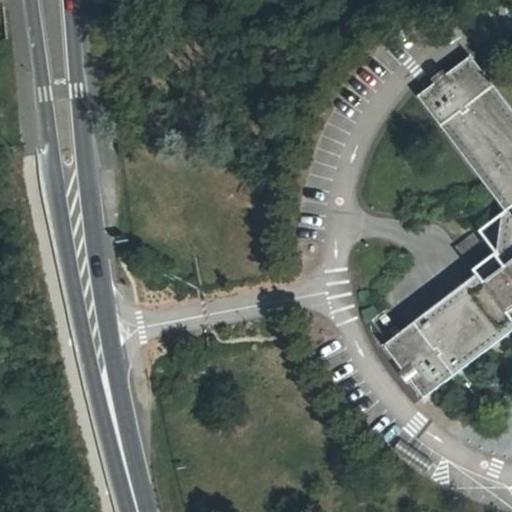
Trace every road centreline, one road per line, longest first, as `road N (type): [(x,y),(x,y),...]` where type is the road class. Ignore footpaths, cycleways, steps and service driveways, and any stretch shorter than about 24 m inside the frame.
road 1 (primary): [(30,0),(77,283),(134,511)]
road 2 (primary): [(159,511),(112,331),(69,0)]
